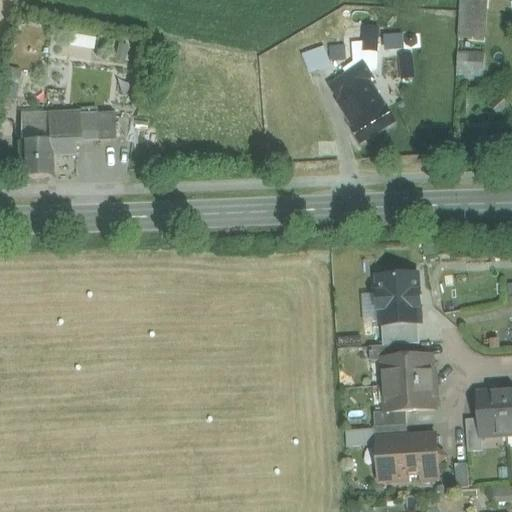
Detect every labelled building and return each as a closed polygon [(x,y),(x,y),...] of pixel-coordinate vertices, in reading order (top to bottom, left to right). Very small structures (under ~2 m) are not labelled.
[(488,0),(464,0),(465,9),(487,10),(488,0)] [(487,24),(487,10),(465,9),(462,9),(462,23),(487,24)] [(486,39),(487,24),(462,23),(461,37),(486,39)] [(378,28),(365,28),(364,44),(363,63),(364,62),(370,73),(376,70),(378,28)] [(364,44),(353,45),(355,68),(363,63),(364,44)] [(484,57),(461,54),(459,75),(482,77),(484,57)] [(411,56),(400,57),(403,81),(413,80),(411,56)] [(355,68),(328,87),(340,105),(370,83),(375,80),(370,73),(364,62),(363,63),(355,68)] [(370,83),(340,105),(354,128),(386,109),(370,83)] [(408,91),(392,91),(392,100),(408,99),(408,91)] [(396,123),(387,108),(386,109),(354,128),(350,130),(360,145),(396,123)] [(96,115),(79,116),(80,144),(98,143),(96,115)] [(114,115),(96,115),(98,143),(116,142),(114,115)] [(79,116),(48,117),(48,128),(74,127),(74,142),(74,144),(75,144),(80,144),(79,116)] [(48,117),(22,118),(20,144),(49,143),(48,128),(48,117)] [(74,127),(48,128),(49,143),(50,143),(74,142),(74,127)] [(74,142),(50,143),(51,157),(75,157),(75,144),(74,144),(74,142)] [(20,144),(19,144),(20,180),(51,179),(51,157),(50,143),(49,143),(20,144)] [(419,293),(418,277),(379,279),(380,295),(377,295),(378,312),(380,312),(381,328),(382,328),(419,326),(421,325),(420,310),(421,310),(420,293),(419,293)] [(419,326),(382,328),(383,348),(402,347),(420,346),(419,326)] [(383,348),(370,349),(371,363),(383,362),(383,361),(402,360),(402,347),(383,348)] [(402,360),(383,361),(383,362),(385,388),(433,385),(431,358),(402,360)] [(433,385),(385,388),(386,414),(386,415),(406,414),(435,412),(433,385)] [(504,394),(478,396),(480,421),(481,438),(482,438),(507,436),(504,394)] [(406,414),(386,415),(386,414),(374,415),(375,429),(407,426),(406,414)] [(480,421),(466,422),(468,454),(483,453),(482,438),(481,438),(480,421)] [(375,429),(373,429),(374,447),(383,446),(383,445),(407,443),(407,439),(408,439),(407,426),(375,429)] [(408,439),(407,439),(407,443),(383,445),(383,446),(384,468),(388,467),(389,484),(410,483),(409,479),(439,477),(438,468),(446,459),(437,451),(436,437),(408,439)] [(467,465),(455,466),(457,491),(469,489),(467,465)]
